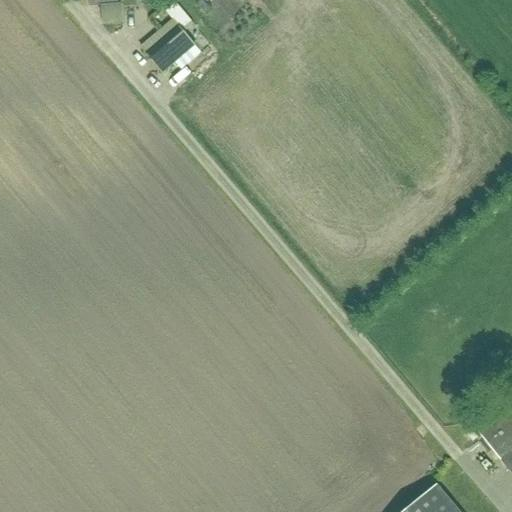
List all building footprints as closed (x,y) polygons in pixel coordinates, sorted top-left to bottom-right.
[(119,6),(118,0),(88,0),(90,9),(119,6)] [(182,0),(173,0),(169,3),(183,27),(194,20),(182,0)] [(194,47),(178,29),(145,57),(160,76),(194,47)] [(511,395),(473,425),(511,474),(511,473),(511,395)] [(456,511),(434,486),(403,511),(456,511)]
